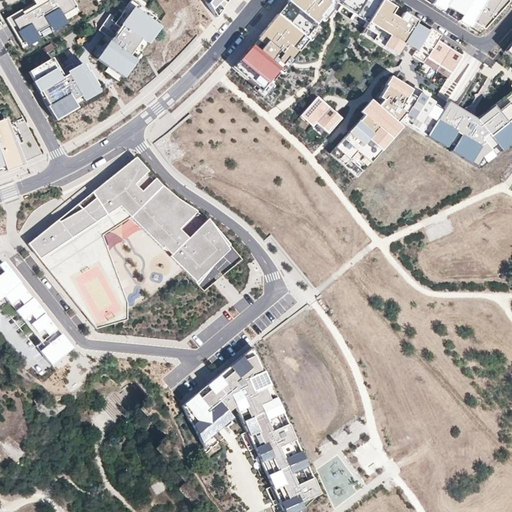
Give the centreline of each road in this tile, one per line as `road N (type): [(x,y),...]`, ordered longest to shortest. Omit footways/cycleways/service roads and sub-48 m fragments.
road 1 (residential): [(127,131),(181,188),(217,208),(251,242),(273,276),(266,299),(192,355),(104,343),(81,337),(7,245),(0,250)]
road 2 (residential): [(127,131),(188,81),(262,0)]
road 3 (unknown): [(172,352),(181,425),(232,477),(247,511)]
road 4 (residential): [(66,167),(0,50)]
road 5 (residential): [(405,0),(482,42),(511,16)]
